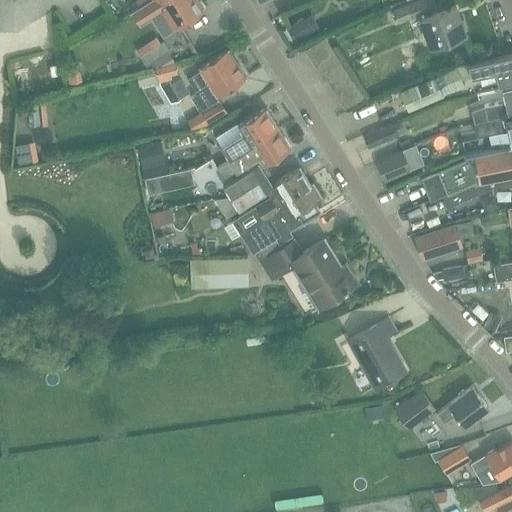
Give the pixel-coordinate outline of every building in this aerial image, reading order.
[(152,0),(172,31),(204,11),(197,0),(152,0)] [(399,22),(409,19),(418,15),(429,47),(465,34),(455,6),(435,13),(430,0),(422,0),(395,10),(399,22)] [(305,50),(311,60),(331,48),(325,37),(305,50)] [(140,58),(146,68),(170,53),(164,43),(140,58)] [(66,70),(63,47),(20,52),(23,74),(66,70)] [(228,48),(211,59),(198,67),(200,71),(186,79),(195,93),(189,96),(199,112),(198,113),(205,123),(225,111),(215,96),(246,77),(228,48)] [(311,60),(317,70),(338,58),(331,48),(311,60)] [(511,55),(468,65),(456,68),(461,79),(471,77),(495,72),(497,85),(511,81),(511,55)] [(338,58),(317,70),(324,81),(326,79),(344,68),(338,58)] [(326,79),(332,89),(353,77),(346,67),(344,68),(326,79)] [(401,92),(408,110),(464,86),(456,68),(401,92)] [(332,89),(339,99),(359,87),(353,77),(332,89)] [(480,106),(470,110),(473,123),(486,120),(486,121),(505,117),(504,112),(511,110),(511,85),(501,88),(504,101),(483,106),(480,106)] [(359,87),(339,99),(345,110),(365,97),(359,87)] [(205,150),(216,166),(277,128),(265,108),(237,126),(240,132),(221,144),(219,142),(205,150)] [(486,120),(473,123),(476,137),(487,134),(490,150),(511,145),(511,119),(506,121),(505,117),(486,121),(486,120)] [(364,136),(369,148),(397,136),(392,124),(364,136)] [(277,128),(216,166),(224,178),(258,157),(263,165),(290,148),(277,128)] [(430,200),(441,195),(477,181),(511,173),(511,145),(490,150),(465,155),(467,159),(439,170),(421,178),(430,200)] [(403,151),(376,162),(384,181),(410,169),(403,151)] [(224,186),(231,198),(265,176),(257,165),(224,186)] [(255,206),(234,220),(242,232),(254,252),(255,251),(277,237),(302,221),(319,211),(313,201),(320,196),(313,184),(310,185),(299,168),(276,182),(281,190),(255,206)] [(511,173),(477,181),(441,195),(447,208),(465,200),(494,188),(501,187),(501,188),(511,185),(511,173)] [(265,176),(231,198),(239,210),(272,188),(265,176)] [(454,225),(435,231),(415,237),(422,258),(461,246),(454,225)] [(277,237),(255,251),(272,278),(293,265),(308,289),(302,293),(312,310),(319,306),(357,283),(345,264),(341,267),(323,239),(301,253),(293,240),(283,247),(277,237)] [(190,259),(192,288),(249,286),(248,257),(190,259)] [(496,282),(511,279),(511,262),(494,265),(496,282)] [(387,318),(369,328),(347,339),(373,388),(405,371),(387,336),(395,332),(387,318)] [(472,386),(436,413),(437,414),(436,414),(442,422),(453,414),(463,426),(488,407),(472,386)] [(437,414),(436,413),(422,394),(396,413),(412,433),(436,414),(437,414)] [(478,458),(470,463),(476,473),(483,484),(501,481),(500,478),(509,473),(511,471),(511,440),(496,450),(495,448),(478,458)] [(439,460),(446,473),(470,458),(462,446),(439,460)] [(511,511),(511,486),(511,485),(499,490),(496,483),(471,487),(474,498),(480,500),(478,501),(483,511),(495,506),(497,511),(511,511)]
